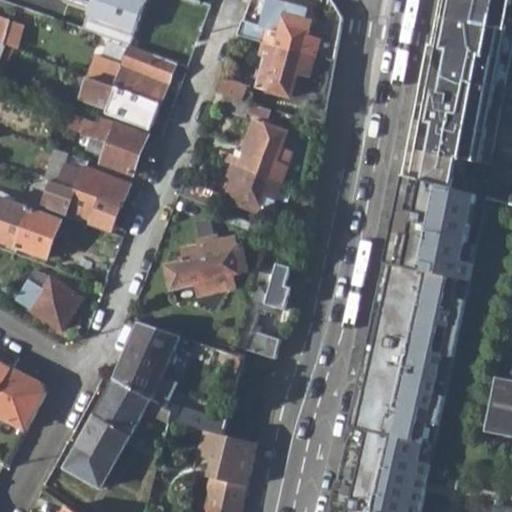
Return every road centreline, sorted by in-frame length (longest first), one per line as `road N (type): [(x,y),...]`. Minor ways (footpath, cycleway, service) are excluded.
road 1 (primary): [(389,0),(330,320),(283,511)]
road 2 (residential): [(230,0),(105,338),(82,379)]
road 3 (residential): [(11,511),(82,379)]
